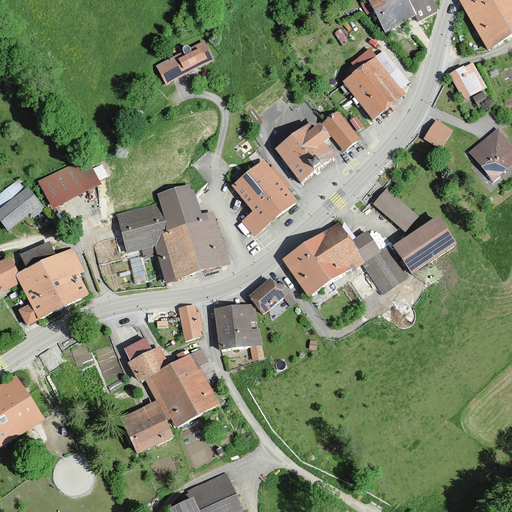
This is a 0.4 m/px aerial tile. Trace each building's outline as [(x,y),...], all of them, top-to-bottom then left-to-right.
[(366,0),(368,1),(361,5),(366,16),(373,12),(385,34),(415,17),(416,16),(407,0),(366,0)] [(431,0),(407,0),(416,16),(415,17),(418,22),(437,11),(431,0)] [(511,0),(464,0),(461,2),(489,51),(490,50),(490,49),(511,36),(511,0)] [(183,54),(163,64),(164,65),(171,78),(164,82),(166,86),(213,61),(203,43),(190,50),(189,50),(188,49),(187,48),(186,48),(184,49),(183,49),(183,51),(182,52),(183,54)] [(358,73),(344,83),(374,122),(375,121),(374,120),(403,98),(404,99),(405,98),(398,89),(406,83),(383,54),(377,59),(370,51),(352,65),(358,73)] [(461,71),(452,76),(464,99),(484,87),(472,66),(462,72),(461,71)] [(482,94),(476,98),(480,106),(487,102),(482,94)] [(358,142),(336,115),(324,124),(345,152),(358,142)] [(362,127),(354,116),(349,120),(357,131),(362,127)] [(450,133),(437,124),(426,139),(440,149),(450,133)] [(309,127),(277,152),(302,185),(303,184),(302,183),(332,160),(333,161),(334,161),(323,145),(329,141),(320,129),(313,133),(309,127)] [(511,149),(497,133),(470,155),(476,162),(476,161),(477,160),(489,173),(486,175),(493,183),(501,176),(499,174),(511,163),(511,149)] [(85,159),(40,183),(52,205),(97,182),(85,159)] [(264,163),(234,187),(255,213),(243,222),(254,235),(295,204),(286,193),(285,191),(275,179),(276,179),(264,163)] [(29,191),(19,180),(0,195),(0,219),(9,231),(34,212),(36,215),(43,209),(29,191)] [(161,205),(118,216),(128,253),(156,246),(166,283),(227,264),(214,222),(213,222),(211,216),(198,220),(191,197),(192,196),(189,188),(159,196),(161,205)] [(386,192),(375,205),(405,232),(417,219),(386,192)] [(454,247),(437,221),(395,249),(403,261),(398,264),(402,269),(406,266),(412,275),(454,247)] [(333,232),(285,263),(309,299),(363,263),(384,294),(408,278),(402,269),(398,264),(387,247),(385,248),(384,247),(380,244),(376,247),(367,234),(350,245),(338,229),(337,227),(332,231),(333,232)] [(76,276),(83,273),(73,250),(65,253),(46,262),(17,275),(9,260),(0,265),(0,292),(20,282),(31,306),(20,312),(27,326),(39,320),(87,296),(76,276)] [(275,288),(270,282),(266,286),(264,284),(256,291),(258,293),(250,299),(264,315),(290,293),(281,282),(275,288)] [(190,307),(179,310),(185,343),(200,338),(198,332),(202,331),(199,313),(195,314),(194,310),(193,308),(192,307),(190,307)] [(254,308),(216,312),(221,352),(261,346),(254,308)] [(146,340),(124,351),(131,364),(130,364),(142,383),(151,378),(159,394),(160,394),(155,385),(166,380),(162,372),(146,340)] [(205,360),(200,351),(191,355),(162,372),(166,380),(155,385),(160,394),(159,394),(157,396),(159,399),(161,398),(171,415),(171,416),(177,428),(218,406),(196,365),(205,360)] [(15,378),(0,388),(0,448),(16,438),(15,435),(41,419),(15,378)] [(138,413),(123,420),(139,454),(173,439),(160,410),(140,419),(138,413)] [(239,511),(243,511),(226,474),(188,491),(192,501),(170,511),(239,511)]
